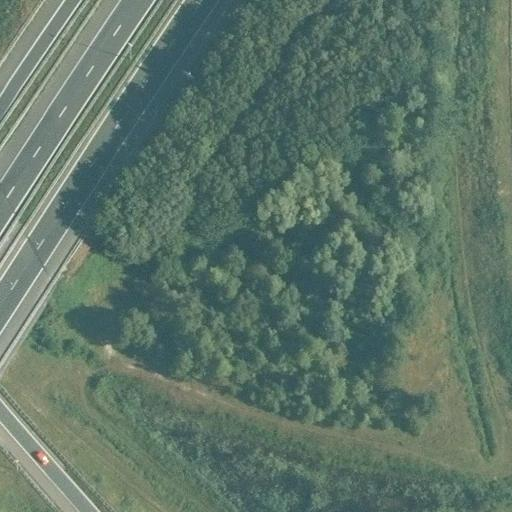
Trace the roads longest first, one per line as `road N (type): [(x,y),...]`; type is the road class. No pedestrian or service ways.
road 1 (motorway): [(0,308),(204,0)]
road 2 (motorway): [(138,0),(0,203)]
road 3 (motorway): [(0,412),(89,511)]
road 4 (motorway): [(74,0),(0,110)]
